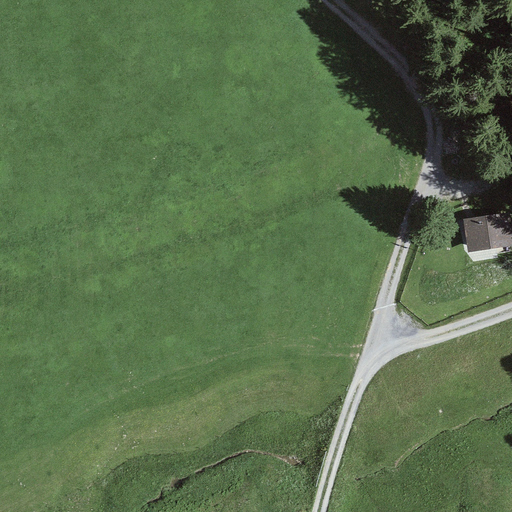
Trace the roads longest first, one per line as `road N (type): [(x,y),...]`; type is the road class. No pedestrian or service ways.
road 1 (track): [(330,0),(395,55),(432,114),(434,142),(368,374)]
road 2 (track): [(511,311),(402,349),(368,374),(320,511)]
